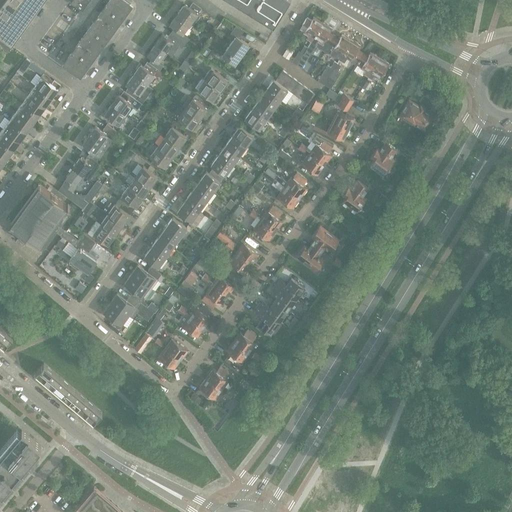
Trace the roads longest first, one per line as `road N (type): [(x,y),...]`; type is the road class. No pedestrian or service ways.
road 1 (secondary): [(487,109),(250,505)]
road 2 (secondary): [(269,511),(483,166),(504,118)]
road 3 (residential): [(172,390),(369,126),(409,48)]
road 4 (residential): [(82,317),(308,0)]
road 5 (unclassified): [(488,66),(340,0)]
road 6 (residential): [(0,207),(85,92)]
road 7 (residential): [(60,0),(26,47),(85,92)]
